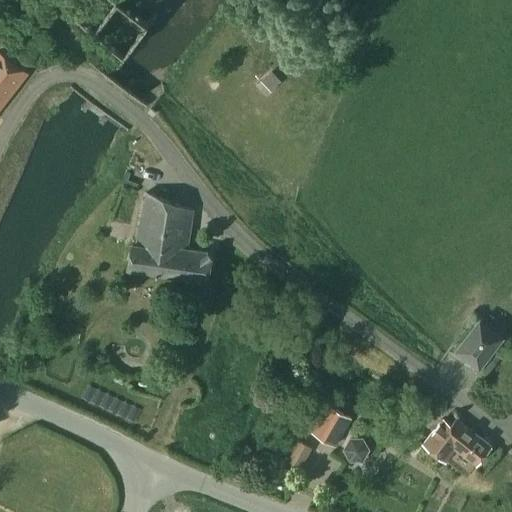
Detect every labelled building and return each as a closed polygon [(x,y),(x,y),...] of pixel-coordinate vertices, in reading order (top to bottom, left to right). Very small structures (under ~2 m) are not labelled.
[(120,4),(123,0),(65,0),(60,7),(76,19),(75,20),(93,34),(93,33),(125,57),(148,26),(120,4)] [(58,44),(46,31),(21,51),(34,65),(58,44)] [(0,109),(28,74),(0,52),(0,109)] [(257,84),(267,95),(282,82),(272,70),(258,83),(257,84)] [(147,193),(136,244),(132,244),(130,268),(178,276),(177,286),(195,289),(197,279),(209,281),(213,259),(208,251),(188,248),(193,210),(147,193)] [(501,337),(480,321),(458,351),(479,367),(501,337)] [(302,368),(302,390),(320,390),(320,367),(302,368)] [(352,419),(327,405),(312,432),(337,446),(352,419)] [(440,422),(434,429),(423,444),(445,462),(455,449),(476,466),(491,447),(456,419),(448,429),(440,422)] [(294,434),(285,454),(307,464),(316,445),(294,434)] [(363,437),(349,437),(342,450),(350,462),(364,461),(370,449),(363,437)] [(92,505),(115,500),(108,473),(85,479),(92,505)]
